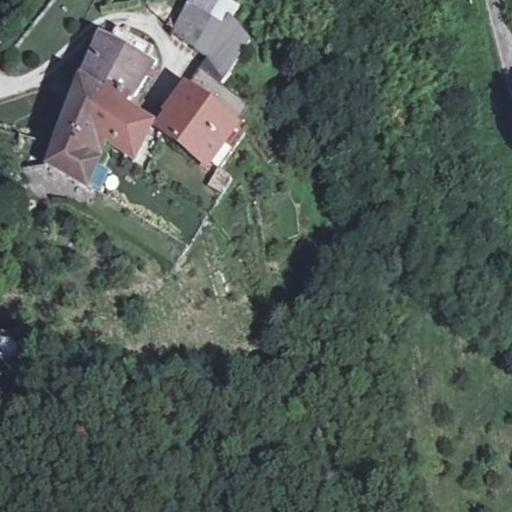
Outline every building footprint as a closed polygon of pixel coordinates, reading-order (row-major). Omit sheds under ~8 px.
[(194,0),(171,38),(209,62),(235,26),(241,17),(214,0),(194,0)] [(252,49),(235,26),(209,62),(215,70),(226,82),(252,49)] [(103,40),(81,84),(108,98),(111,93),(129,103),(132,99),(133,97),(154,69),(145,63),(152,51),(118,32),(110,44),(103,40)] [(208,79),(215,70),(209,62),(201,72),(208,79)] [(226,82),(215,70),(208,79),(221,89),(226,82)] [(201,72),(193,83),(200,89),(208,79),(201,72)] [(208,79),(200,89),(193,83),(187,90),(168,116),(172,119),(160,133),(216,178),(219,173),(226,177),(251,147),(253,145),(240,135),(239,133),(254,114),(221,89),(208,79)] [(81,84),(49,165),(83,184),(87,186),(105,151),(108,144),(93,134),(108,98),(81,84)] [(123,111),(129,103),(111,93),(108,98),(93,134),(108,144),(134,162),(150,130),(129,115),(123,111)] [(292,99),(297,124),(316,119),(311,95),(292,99)] [(132,99),(129,103),(123,111),(129,115),(138,104),(132,99)] [(219,173),(216,178),(210,187),(222,196),(232,182),(226,177),(219,173)] [(278,482),(276,500),(303,507),(306,487),(278,482)]
